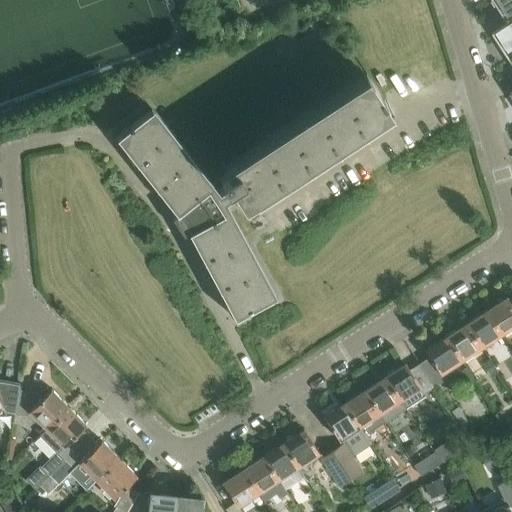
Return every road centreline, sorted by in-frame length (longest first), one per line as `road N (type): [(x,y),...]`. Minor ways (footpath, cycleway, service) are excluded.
road 1 (residential): [(182,455),(511,245)]
road 2 (residential): [(511,223),(452,0)]
road 3 (residential): [(182,455),(41,320),(19,317)]
